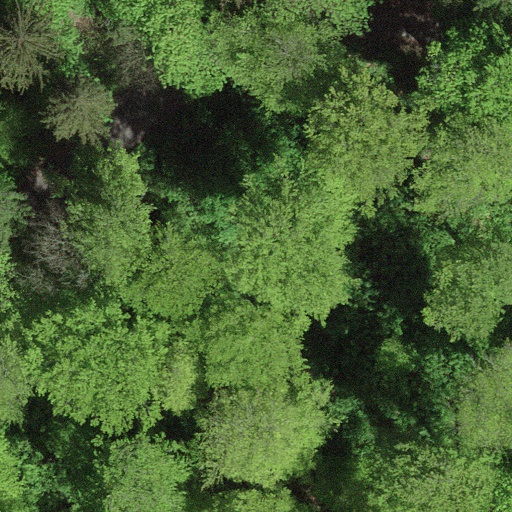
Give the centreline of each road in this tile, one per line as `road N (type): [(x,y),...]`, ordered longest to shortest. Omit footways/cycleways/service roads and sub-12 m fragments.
road 1 (residential): [(265,0),(0,247)]
road 2 (track): [(511,46),(382,15),(244,18)]
